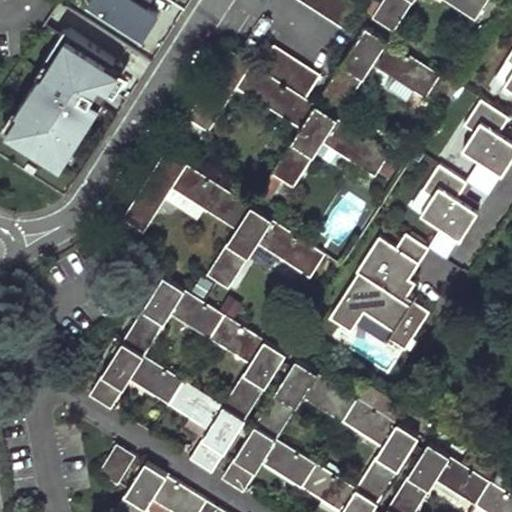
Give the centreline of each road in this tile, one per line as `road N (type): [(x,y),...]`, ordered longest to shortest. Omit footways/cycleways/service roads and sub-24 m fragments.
road 1 (residential): [(0,249),(50,233),(80,210),(216,0)]
road 2 (residential): [(258,511),(0,344)]
